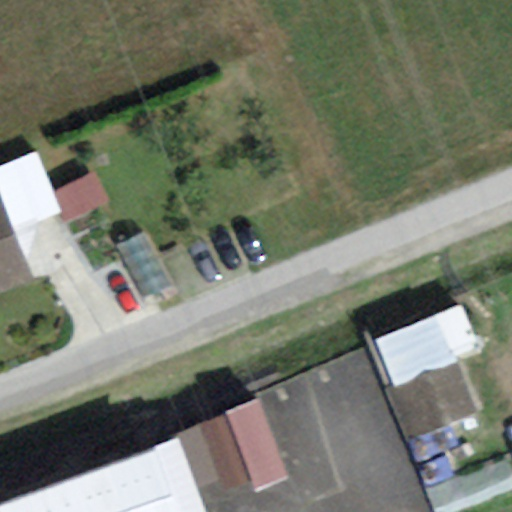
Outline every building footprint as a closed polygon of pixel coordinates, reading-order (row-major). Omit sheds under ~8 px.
[(0,288),(30,277),(0,196),(0,288)] [(385,340),(406,387),(490,351),(469,303),(385,340)] [(489,417),(471,365),(397,390),(383,350),(267,389),(290,456),(377,426),(398,487),(411,483),(421,511),(437,511),(414,443),(489,417)] [(187,434),(218,506),(297,472),(265,400),(187,434)] [(212,511),(183,431),(0,496),(0,511),(212,511)]
